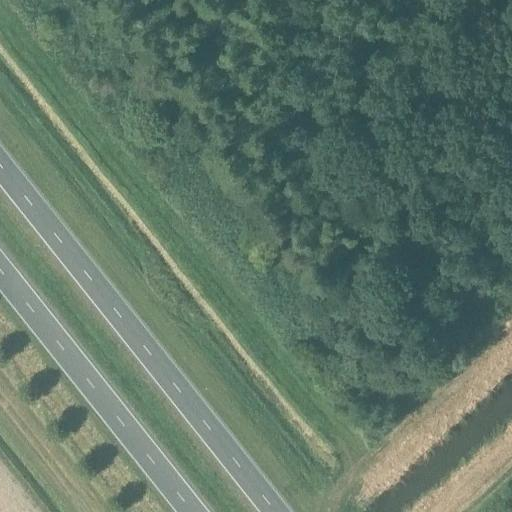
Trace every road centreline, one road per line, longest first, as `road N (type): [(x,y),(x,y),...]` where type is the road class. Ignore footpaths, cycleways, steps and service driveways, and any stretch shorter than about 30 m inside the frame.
road 1 (trunk): [(274,511),(0,167)]
road 2 (trunk): [(0,271),(190,511)]
